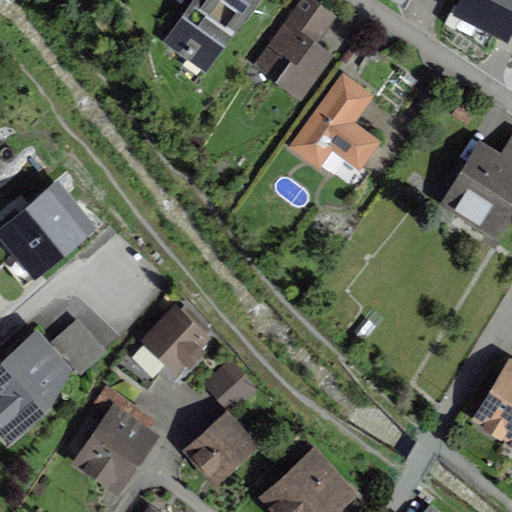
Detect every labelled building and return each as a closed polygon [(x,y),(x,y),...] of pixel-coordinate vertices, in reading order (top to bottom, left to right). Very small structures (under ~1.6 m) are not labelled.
[(195,0),(165,42),(187,57),(190,52),(207,64),(252,0),(195,0)] [(315,0),(299,0),(254,64),(255,65),(257,63),(276,78),(275,79),(296,95),(297,93),(296,92),(326,50),(328,51),(329,50),(310,36),(329,10),(315,0)] [(509,45),(511,39),(511,0),(461,0),(453,18),(509,45)] [(343,77),(294,145),(344,181),(341,185),(353,194),(369,172),(358,163),(375,140),(348,121),(367,95),(343,77)] [(481,151),(448,205),(488,229),(511,189),(511,142),(500,162),(481,151)] [(176,366),(204,335),(203,334),(208,329),(186,308),(180,313),(177,310),(161,328),(159,326),(136,351),(131,347),(117,368),(144,386),(156,369),(167,357),(176,366)] [(0,369),(0,417),(11,430),(41,404),(63,368),(36,338),(0,369)] [(213,390),(220,396),(242,376),(244,374),(231,359),(206,382),(213,390)] [(511,365),(481,416),(509,433),(511,428),(511,365)] [(252,387),(242,376),(220,396),(230,408),(252,387)] [(146,434),(139,430),(148,417),(107,389),(98,402),(114,414),(106,426),(89,415),(66,449),(97,471),(100,466),(116,477),(146,434)] [(245,442),(249,438),(226,411),(215,421),(219,426),(193,448),(214,473),(247,444),(245,442)] [(315,458),(271,498),(281,509),(289,503),(293,507),(290,510),(292,511),(319,511),(344,490),(315,458)]
